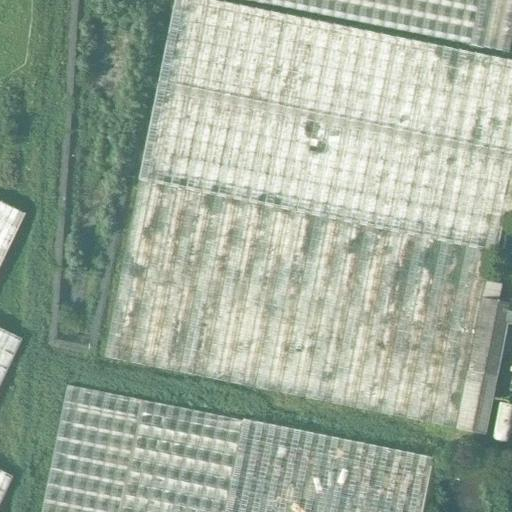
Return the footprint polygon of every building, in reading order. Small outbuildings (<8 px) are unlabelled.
[(487,435),(509,323),(511,323),(511,304),(499,302),(502,285),(486,282),(492,251),(498,252),(505,217),(511,218),(511,61),(207,0),(177,0),(105,358),(456,429),(487,435)] [(511,0),(245,0),(270,5),(471,45),(471,46),(509,54),(511,38),(511,0)] [(0,506),(14,477),(0,470),(0,387),(23,339),(0,328),(0,267),(26,214),(0,201),(0,506)] [(424,511),(435,458),(244,420),(69,386),(42,511),(424,511)] [(511,402),(499,402),(498,439),(511,439),(511,419),(511,402)] [(433,500),(433,503),(433,506),(433,509),(433,511),(502,511),(503,509),(503,506),(503,503),(503,500),(503,497),(502,494),(501,491),(499,488),(498,485),(496,483),(494,480),(492,478),(490,476),(487,474),(484,473),(481,471),(479,470),(476,470),(472,469),(469,469),(466,469),(463,469),(460,470),(457,470),(454,472),(451,473),(449,474),(446,476),(444,478),(442,481),(440,483),(438,486),(436,488),(435,491),(434,494),(433,497),(433,500)]
